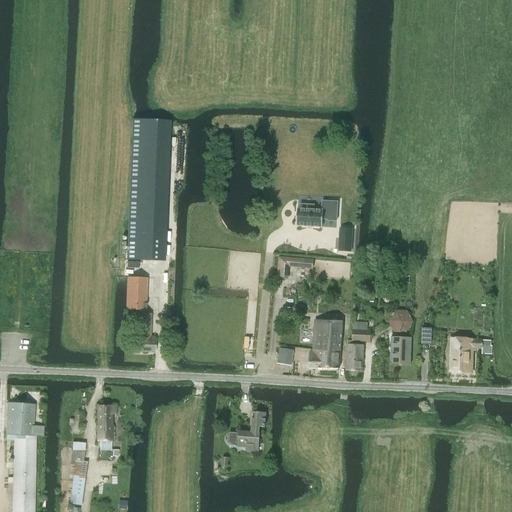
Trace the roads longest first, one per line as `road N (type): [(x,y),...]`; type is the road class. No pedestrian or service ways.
road 1 (unclassified): [(511,392),(0,367)]
road 2 (track): [(511,213),(500,330),(511,359)]
